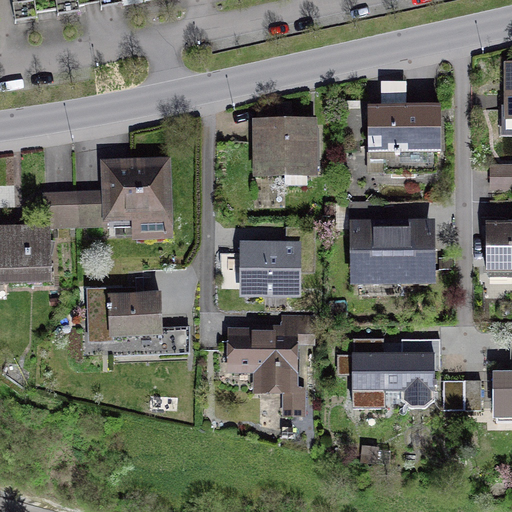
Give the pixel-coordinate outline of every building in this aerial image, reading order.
[(10,0),(13,16),(84,5),(83,0),(10,0)] [(511,64),(507,64),(507,109),(503,109),(503,137),(511,136),(511,64)] [(446,153),(445,109),(412,110),(411,82),(385,83),(385,106),(370,107),(371,155),(446,153)] [(320,179),(319,121),(254,122),(255,180),(320,179)] [(108,218),(135,217),(136,238),(169,237),(167,163),(105,165),(105,194),(76,195),(77,228),(109,227),(108,218)] [(511,165),(490,166),(490,189),(511,189),(511,165)] [(0,228),(0,282),(49,281),(48,229),(77,228),(76,195),(45,196),(46,227),(0,228)] [(436,221),(350,222),(351,288),(438,286),(436,221)] [(511,225),(487,226),(487,276),(511,275),(511,225)] [(287,246),(241,245),(241,302),(303,302),(303,275),(316,275),(317,230),(287,229),(287,246)] [(163,340),(163,297),(137,297),(137,290),(88,291),(88,344),(112,344),(112,341),(163,340)] [(317,317),(282,317),(282,328),(276,328),(275,334),(253,334),(253,331),(229,331),(229,374),(254,374),(254,397),(284,397),(284,419),(306,419),(306,390),(299,390),(299,347),(317,347),(317,317)] [(439,393),(437,358),(403,358),(403,345),(385,345),(384,337),(362,336),(362,409),(386,410),(386,395),(405,395),(406,405),(413,410),(428,410),(434,403),(434,393),(439,393)] [(511,377),(499,378),(499,421),(511,420),(511,377)] [(466,384),(444,384),(444,414),(467,414),(467,406),(467,392),(466,384)] [(489,392),(467,392),(467,406),(489,406),(489,392)]
